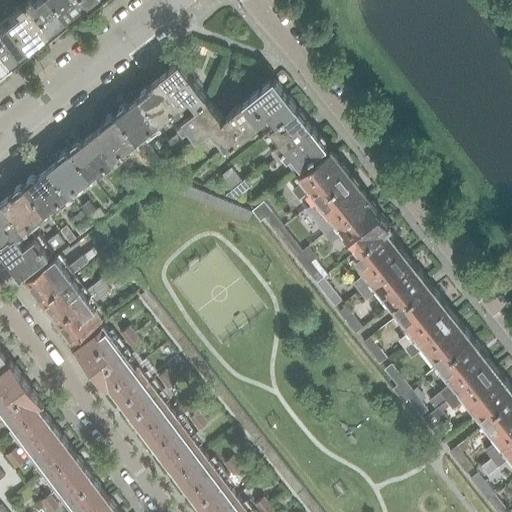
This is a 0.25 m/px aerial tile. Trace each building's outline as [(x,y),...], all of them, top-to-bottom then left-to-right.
[(15,15),(4,23),(25,50),(44,35),(19,4),(23,1),(21,0),(10,0),(16,7),(12,11),(15,15)] [(44,35),(63,20),(46,0),(32,0),(30,2),(28,0),(24,0),(23,1),(19,4),(44,35)] [(46,0),(63,20),(82,5),(77,0),(46,0)] [(0,57),(6,65),(25,50),(4,23),(0,26),(0,57)] [(187,98),(195,108),(208,98),(178,60),(166,70),(167,71),(160,77),(181,103),(187,98)] [(160,77),(138,94),(159,121),(181,103),(160,77)] [(262,119),(269,114),(290,98),(273,77),(246,99),(262,119)] [(136,139),(159,121),(138,94),(115,112),(136,139)] [(223,117),(208,98),(195,108),(177,122),(182,129),(187,126),(197,138),(210,127),(223,117)] [(276,142),(279,147),(309,123),(290,98),(269,114),(276,123),(270,127),(279,139),(276,142)] [(246,99),(223,117),(210,127),(226,147),(262,119),(246,99)] [(115,112),(93,130),(114,156),(110,159),(119,172),(126,168),(116,155),(136,139),(115,112)] [(309,123),(279,147),(264,159),(269,165),(284,153),(287,157),(290,154),(300,166),(327,145),(309,123)] [(110,159),(114,156),(93,130),(71,147),(91,174),(110,159)] [(168,140),(172,145),(180,138),(176,133),(168,140)] [(147,142),(142,146),(156,165),(161,161),(147,142)] [(71,147),(48,165),(69,192),(64,195),(74,208),(81,202),(71,190),(91,174),(71,147)] [(349,172),(329,148),(299,171),(305,178),(293,188),(299,196),(308,190),(307,189),(311,185),(319,196),(349,172)] [(45,210),(64,195),(69,192),(48,165),(25,183),(45,210)] [(318,224),(324,232),(368,198),(349,172),(319,196),(333,214),(330,217),(328,216),(318,224)] [(167,187),(172,178),(163,175),(159,184),(167,187)] [(174,190),(179,181),(172,178),(167,187),(174,190)] [(246,178),(225,194),(235,198),(252,185),(246,178)] [(181,193),(187,184),(179,181),(174,190),(181,193)] [(25,183),(2,202),(22,228),(45,210),(25,183)] [(189,196),(194,187),(187,184),(181,193),(189,196)] [(196,199),(201,190),(194,187),(189,196),(196,199)] [(203,202),(208,193),(201,190),(196,199),(203,202)] [(211,205),(215,196),(208,193),(203,202),(211,205)] [(218,208),(223,199),(215,196),(211,205),(218,208)] [(368,198),(324,232),(330,240),(341,232),(340,230),(344,227),(359,247),(352,252),(353,252),(383,229),(389,224),(368,198)] [(226,211),(230,202),(223,199),(218,208),(226,211)] [(80,206),(87,215),(96,209),(89,200),(80,206)] [(303,249),(264,201),(252,210),(260,220),(264,217),(295,255),(303,249)] [(0,246),(22,228),(2,202),(0,203),(0,246)] [(233,214),(237,205),(230,202),(226,211),(233,214)] [(240,217),(244,208),(237,205),(233,214),(240,217)] [(93,223),(105,214),(100,208),(88,217),(93,223)] [(244,208),(240,217),(248,220),(252,211),(244,208)] [(73,216),(78,223),(85,217),(80,210),(73,216)] [(80,234),(92,224),(88,218),(75,228),(80,234)] [(60,229),(70,242),(76,238),(66,225),(60,229)] [(30,238),(22,228),(0,246),(0,247),(21,274),(64,242),(56,232),(45,241),(38,232),(30,238)] [(359,289),(403,255),(383,229),(353,252),(368,271),(364,274),(364,273),(352,281),(359,289)] [(314,279),(321,273),(324,271),(316,260),(318,258),(308,245),(303,249),(295,255),(314,279)] [(54,255),(25,277),(39,296),(96,252),(92,247),(65,268),(54,255)] [(379,285),(392,302),(400,312),(430,289),(422,279),(403,255),(359,289),(365,298),(377,289),(376,288),(379,285)] [(321,273),(314,279),(334,305),(342,299),(321,273)] [(42,299),(57,320),(107,282),(103,276),(83,292),(72,277),(42,299)] [(107,282),(57,320),(73,340),(102,317),(91,303),(112,288),(107,282)] [(146,301),(153,296),(147,289),(141,294),(146,301)] [(430,289),(400,312),(413,329),(410,332),(409,331),(398,339),(404,347),(449,313),(430,289)] [(158,302),(153,296),(146,301),(151,307),(158,302)] [(156,314),(163,308),(158,302),(151,307),(156,314)] [(353,313),(346,305),(339,311),(356,331),(363,326),(353,313)] [(168,315),(163,308),(156,314),(161,320),(168,315)] [(449,313),(404,347),(410,355),(421,347),(420,345),(424,342),(439,362),(469,339),(449,313)] [(166,326),(173,321),(168,315),(161,320),(166,326)] [(178,327),(173,321),(166,326),(171,333),(178,327)] [(106,389),(110,386),(134,367),(101,324),(73,345),(106,389)] [(120,331),(125,338),(135,330),(130,324),(120,331)] [(176,339),(183,334),(178,327),(171,333),(176,339)] [(139,337),(135,330),(125,338),(130,344),(139,337)] [(188,340),(183,334),(176,339),(181,345),(188,340)] [(387,357),(370,336),(363,342),(379,362),(387,357)] [(445,399),(489,365),(469,339),(439,362),(455,382),(451,385),(450,383),(439,391),(445,399)] [(186,352),(193,346),(188,340),(181,345),(186,352)] [(197,353),(193,346),(186,352),(191,358),(197,353)] [(196,364),(202,359),(197,353),(191,358),(196,364)] [(207,365),(202,359),(196,364),(201,370),(207,365)] [(0,406),(14,425),(39,406),(43,404),(10,361),(0,367),(0,406)] [(398,395),(410,386),(392,363),(385,368),(397,384),(393,388),(398,395)] [(110,386),(143,429),(170,408),(138,365),(134,367),(110,386)] [(206,377),(212,372),(207,365),(201,370),(206,377)] [(465,395),(478,412),(482,416),(486,422),(511,401),(511,393),(511,394),(508,389),(489,365),(445,399),(452,407),(463,398),(462,398),(465,395)] [(157,375),(162,381),(172,374),(168,367),(157,375)] [(217,378),(212,372),(206,377),(211,383),(217,378)] [(172,374),(162,381),(166,388),(177,380),(172,374)] [(211,383),(216,389),(222,384),(217,378),(211,383)] [(227,391),(222,384),(216,389),(221,396),(227,391)] [(410,386),(398,395),(404,402),(408,398),(421,414),(428,409),(410,386)] [(226,402),(232,397),(227,391),(221,396),(226,402)] [(434,406),(443,398),(439,392),(429,400),(434,406)] [(237,403),(232,397),(226,402),(231,408),(237,403)] [(450,405),(446,400),(438,405),(442,410),(450,405)] [(490,456),(511,439),(511,401),(486,422),(500,439),(496,442),(495,441),(484,449),(490,456)] [(235,415),(242,409),(237,403),(231,408),(235,415)] [(438,405),(423,417),(441,441),(449,435),(440,422),(447,417),(438,405)] [(11,427),(44,470),(72,450),(39,406),(14,425),(11,427)] [(175,472),(203,451),(170,408),(143,429),(175,472)] [(193,422),(203,415),(198,408),(188,416),(193,422)] [(247,416),(242,409),(235,415),(240,421),(247,416)] [(207,421),(203,415),(193,422),(198,428),(207,421)] [(245,427),(252,422),(247,416),(240,421),(245,427)] [(257,428),(252,422),(245,427),(250,434),(257,428)] [(255,440),(262,435),(257,428),(250,434),(255,440)] [(267,441),(262,435),(255,440),(260,446),(267,441)] [(511,439),(490,456),(496,465),(507,457),(506,455),(510,452),(511,454),(511,439)] [(265,453),(272,447),(267,441),(260,446),(265,453)] [(473,466),(457,445),(450,451),(466,471),(473,466)] [(10,460),(20,453),(15,447),(6,454),(10,460)] [(277,454),(272,447),(265,453),(270,459),(277,454)] [(79,511),(105,493),(72,450),(44,470),(75,511),(79,511)] [(175,472),(205,511),(212,511),(236,494),(203,451),(175,472)] [(20,453),(10,460),(15,466),(25,459),(20,453)] [(227,468),(238,460),(234,453),(223,461),(227,468)] [(275,465),(282,460),(277,454),(270,459),(275,465)] [(243,467),(238,460),(227,468),(232,474),(243,467)] [(287,466),(282,460),(275,465),(280,472),(287,466)] [(285,478),(292,473),(287,466),(280,472),(285,478)] [(488,500),(495,494),(478,472),(471,478),(488,500)] [(297,479),(292,473),(285,478),(290,484),(297,479)] [(295,491),(302,485),(297,479),(290,484),(295,491)] [(307,492),(302,485),(295,491),(300,497),(307,492)] [(45,506),(54,498),(50,492),(40,500),(45,506)] [(305,503),(312,498),(307,492),(300,497),(305,503)] [(79,511),(119,511),(105,493),(79,511)] [(212,511),(249,511),(236,494),(212,511)] [(508,511),(495,494),(488,500),(497,511),(508,511)] [(258,508),(268,502),(263,495),(254,502),(258,508)] [(49,511),(59,505),(54,498),(45,506),(49,511)] [(317,504),(312,498),(305,503),(310,510),(317,504)] [(266,511),(272,508),(268,502),(258,508),(260,511),(266,511)] [(0,504),(0,511),(8,511),(1,503),(0,504)]
